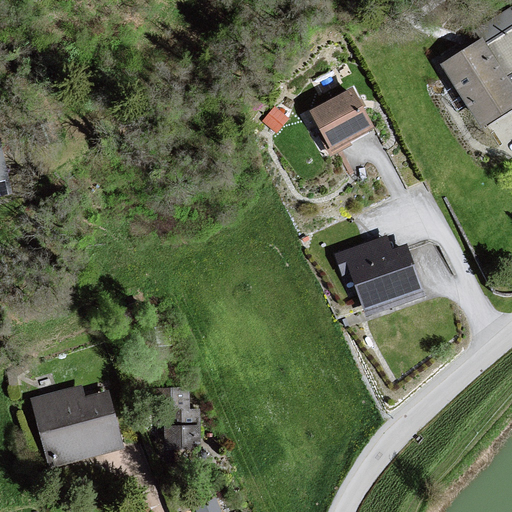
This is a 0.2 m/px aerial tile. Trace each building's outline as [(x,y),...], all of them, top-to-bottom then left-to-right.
[(511,23),(434,69),(474,137),(511,115),(511,23)] [(358,103),(316,120),(335,167),(378,150),(358,103)] [(0,143),(0,198),(11,196),(0,143)] [(372,249),(334,263),(359,329),(442,299),(424,250),(379,266),(372,249)] [(106,387),(32,406),(51,475),(124,456),(106,387)] [(181,394),(156,393),(155,432),(181,432),(180,474),(203,475),(205,415),(180,414),(181,394)] [(197,503),(200,511),(224,511),(217,494),(197,503)]
